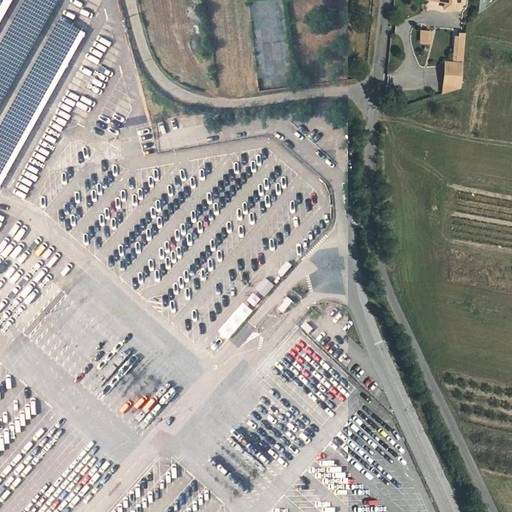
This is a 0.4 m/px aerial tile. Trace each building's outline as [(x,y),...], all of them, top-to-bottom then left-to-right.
[(432,44),(432,30),(419,30),(419,44),(432,44)] [(442,90),(462,90),(464,34),(453,34),(452,60),(443,60),(442,90)] [(121,93),(102,84),(89,112),(108,121),(121,93)] [(292,292),(279,309),(285,314),(298,298),(292,292)] [(276,312),(269,320),(272,323),(279,315),(276,312)]
